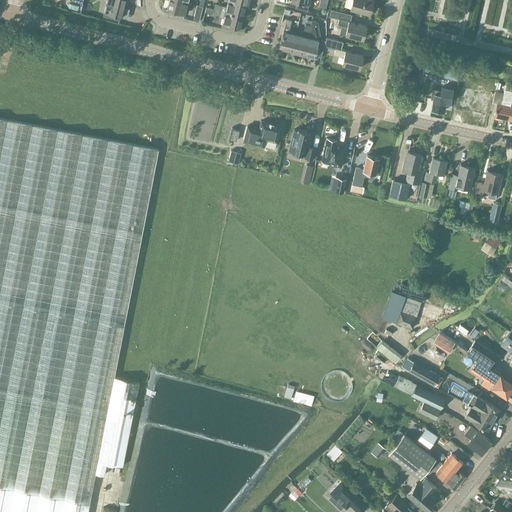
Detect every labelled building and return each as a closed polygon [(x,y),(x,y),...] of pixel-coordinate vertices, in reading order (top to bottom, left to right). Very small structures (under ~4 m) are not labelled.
[(106,0),(103,12),(121,17),(123,7),(125,0),(106,0)] [(176,0),(166,0),(164,9),(184,14),(187,3),(176,0)] [(290,0),(297,2),(295,8),(308,11),(310,0),(290,0)] [(342,0),(352,0),(351,9),(369,13),(370,12),(371,12),(373,11),(374,7),(373,6),(371,5),(372,0),(342,0),(343,0),(342,0)] [(216,4),(214,9),(246,18),(249,6),(229,1),(227,7),(216,4)] [(214,9),(213,14),(225,18),(223,24),(243,30),(246,18),(214,9)] [(329,10),(327,16),(339,19),(338,25),(348,28),(346,35),(364,39),(364,38),(366,39),(367,38),(368,34),(367,33),(366,32),(367,27),(351,23),(353,16),(329,10)] [(292,53),(292,51),(297,34),(289,32),(292,20),(288,19),(280,50),(281,48),(292,51),(291,53),(292,53)] [(312,21),(311,25),(303,56),(310,57),(310,56),(315,57),(315,59),(316,56),(321,57),(324,46),(326,40),(320,39),(317,22),(312,21)] [(305,24),(302,35),(297,34),(292,51),(297,52),(297,54),(303,56),(311,25),(305,24)] [(327,38),(326,40),(324,46),(336,49),(335,55),(345,58),(343,65),(360,70),(364,56),(341,50),(343,42),(327,38)] [(457,80),(459,72),(425,64),(422,76),(435,79),(436,75),(457,80)] [(503,95),(511,97),(511,96),(511,86),(505,85),(503,95)] [(444,113),(446,104),(451,105),(454,90),(441,88),(441,91),(433,90),(431,101),(434,102),(433,111),(444,113)] [(460,93),(456,111),(466,113),(470,95),(460,93)] [(470,95),(466,113),(475,116),(479,97),(470,95)] [(479,97),(475,116),(485,118),(489,99),(479,97)] [(494,117),(508,120),(510,107),(497,104),(494,117)] [(87,511),(95,473),(104,475),(107,462),(123,466),(134,411),(135,405),(139,382),(139,381),(114,376),(158,150),(158,149),(146,146),(0,117),(0,511),(87,511)] [(280,128),(281,126),(261,121),(259,129),(248,126),(244,141),(263,147),(265,139),(277,142),(279,134),(281,135),(283,128),(280,128)] [(308,132),(298,129),(298,130),(294,129),(289,150),(306,154),(305,157),(313,159),(316,147),(309,145),(311,134),(308,133),(308,132)] [(341,167),(346,145),(336,143),(336,140),(327,138),(322,161),(329,163),(328,164),(341,167)] [(230,151),(228,161),(238,164),(241,154),(230,151)] [(420,156),(406,153),(403,163),(401,163),(400,170),(406,172),(403,181),(417,184),(421,170),(416,169),(420,156)] [(377,165),(378,158),(367,155),(363,170),(361,169),(356,167),(352,184),(362,187),(364,176),(374,178),(375,173),(381,174),(383,166),(377,165)] [(426,173),(424,179),(435,182),(436,178),(437,172),(443,174),(446,160),(433,157),(429,173),(426,173)] [(452,173),(448,187),(456,189),(457,186),(470,189),(475,167),(460,164),(457,175),(452,173)] [(478,182),(476,192),(482,193),(483,189),(489,190),(487,197),(495,199),(502,174),(487,170),(484,183),(478,182)] [(334,190),(343,192),(346,179),(337,177),(334,190)] [(410,184),(393,180),(389,196),(406,200),(410,184)] [(422,181),(419,196),(427,197),(430,183),(422,181)] [(460,201),(458,213),(471,216),(474,204),(460,201)] [(493,202),(489,219),(498,221),(502,204),(493,202)] [(492,232),(485,242),(496,249),(502,238),(492,232)] [(392,292),(383,318),(387,320),(396,323),(405,296),(396,293),(392,292)] [(421,302),(405,296),(396,323),(412,328),(421,302)] [(475,328),(470,335),(474,337),(479,331),(475,328)] [(439,332),(432,343),(448,353),(455,343),(439,332)] [(504,339),(502,343),(508,347),(511,344),(504,339)] [(467,352),(478,359),(492,368),(500,357),(475,341),(467,352)] [(408,356),(402,367),(408,370),(414,360),(408,356)] [(506,398),(511,401),(511,389),(511,388),(511,382),(500,374),(492,368),(478,359),(470,369),(485,380),(486,378),(493,383),(490,388),(505,398),(506,398)] [(440,375),(414,360),(408,370),(434,385),(440,375)] [(399,375),(393,386),(424,401),(440,409),(446,398),(399,375)] [(473,394),(467,404),(471,406),(494,420),(501,410),(483,399),(483,400),(473,394)] [(424,401),(419,411),(435,419),(440,409),(424,401)] [(466,413),(464,416),(470,420),(488,431),(494,420),(471,406),(466,413)] [(468,442),(481,453),(491,442),(477,431),(477,432),(470,426),(463,434),(470,439),(468,442)] [(437,437),(424,429),(416,442),(428,450),(437,437)] [(435,456),(403,432),(388,453),(419,476),(435,456)] [(393,456),(388,453),(384,459),(388,462),(393,456)] [(437,473),(456,487),(465,476),(457,470),(463,463),(452,454),(437,473)] [(511,461),(495,486),(511,498),(511,461)] [(416,483),(407,495),(425,510),(435,499),(430,495),(436,488),(425,478),(419,485),(416,483)] [(341,480),(330,493),(346,508),(350,505),(357,511),(361,511),(368,506),(341,480)] [(367,492),(361,486),(356,491),(363,497),(367,492)] [(296,488),(289,495),(293,499),(300,492),(296,488)] [(391,508),(388,511),(406,511),(403,508),(407,504),(396,494),(389,501),(386,504),(391,508)] [(489,509),(492,511),(507,511),(508,511),(495,501),(489,509)]
